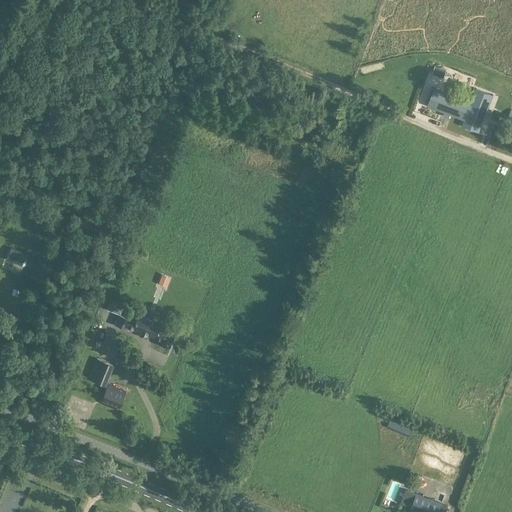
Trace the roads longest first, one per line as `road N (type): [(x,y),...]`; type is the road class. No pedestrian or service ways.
road 1 (track): [(511,159),(124,0)]
road 2 (unclassified): [(261,511),(0,407)]
road 3 (primary): [(190,511),(0,432)]
road 4 (unclassified): [(135,511),(0,454)]
road 5 (unknown): [(149,466),(150,414),(108,337)]
